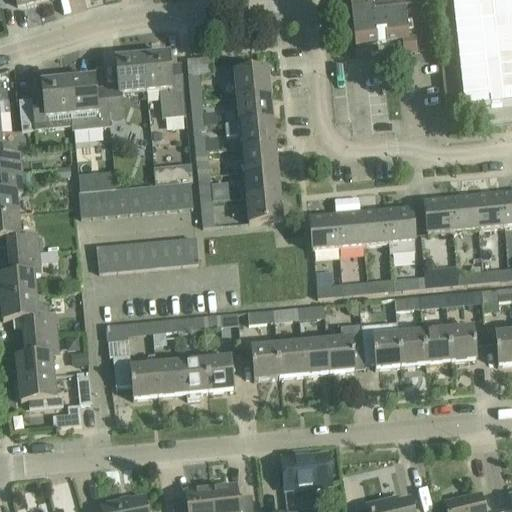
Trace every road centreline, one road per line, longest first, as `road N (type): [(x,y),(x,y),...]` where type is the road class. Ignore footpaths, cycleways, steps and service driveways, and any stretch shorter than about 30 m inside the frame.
road 1 (residential): [(0,468),(511,420)]
road 2 (residential): [(309,3),(325,139),(346,155),(511,154)]
road 3 (residential): [(0,59),(137,19),(309,3)]
